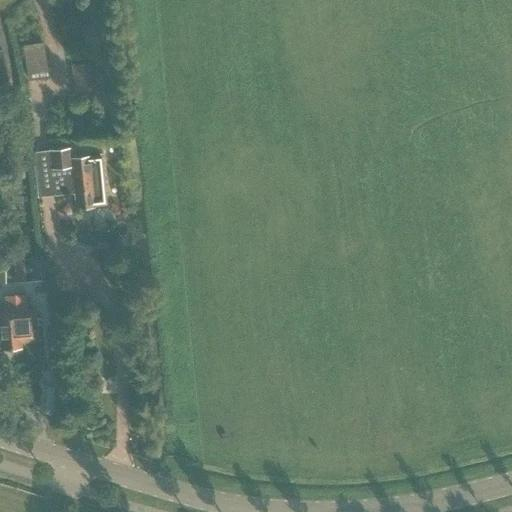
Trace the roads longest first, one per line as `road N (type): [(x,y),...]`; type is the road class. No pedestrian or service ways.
road 1 (tertiary): [(285,511),(158,490),(0,438)]
road 2 (tertiary): [(511,486),(385,511)]
